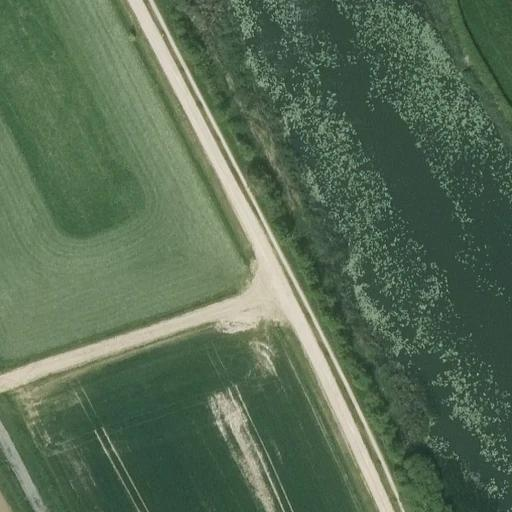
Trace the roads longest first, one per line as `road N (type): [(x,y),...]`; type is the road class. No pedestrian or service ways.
road 1 (track): [(132,0),(281,292),(378,511)]
road 2 (track): [(298,280),(0,383)]
